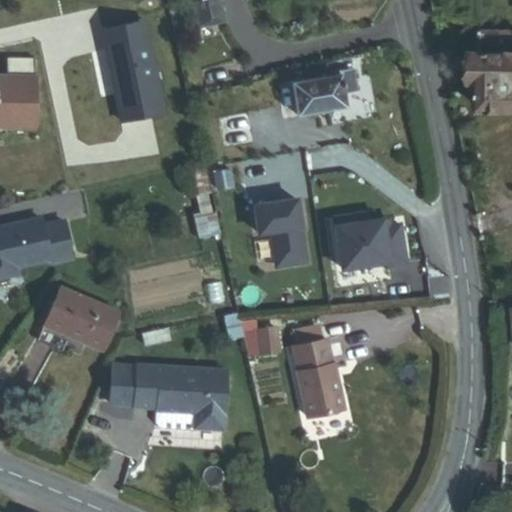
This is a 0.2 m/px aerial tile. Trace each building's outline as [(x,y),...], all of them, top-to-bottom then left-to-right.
[(193,0),(200,28),(224,22),(218,0),(193,0)] [(511,39),(487,39),(487,59),(475,59),(475,88),(483,88),(483,116),(511,116),(511,39)] [(9,76),(34,77),(35,60),(10,60),(9,76)] [(298,117),(349,108),(349,93),(358,93),(355,69),(359,68),(360,63),(340,64),(340,74),(294,81),(298,117)] [(0,129),(36,130),(38,77),(34,77),(9,76),(0,75),(0,129)] [(206,164),(189,168),(195,194),(199,194),(203,215),(194,217),(198,239),(222,234),(217,212),(213,213),(209,194),(213,193),(207,168),(206,164)] [(278,269),(308,264),(299,202),(257,208),(261,236),(273,234),(278,269)] [(409,267),(404,229),(393,230),(392,222),(373,225),(371,217),(337,222),(344,272),(392,265),(393,269),(409,267)] [(44,219),(0,228),(0,283),(22,279),(20,272),(49,266),(49,269),(76,263),(67,221),(45,226),(44,219)] [(45,325),(103,351),(119,314),(62,288),(45,325)] [(169,331),(143,337),(145,347),(172,340),(169,331)] [(277,331),(258,333),(261,357),(280,355),(277,331)] [(299,376),(308,420),(344,412),(335,368),(334,369),(328,344),(295,351),(300,376),(299,376)] [(225,371),(110,364),(107,405),(157,408),(157,409),(195,412),(194,427),(221,429),(225,371)]
